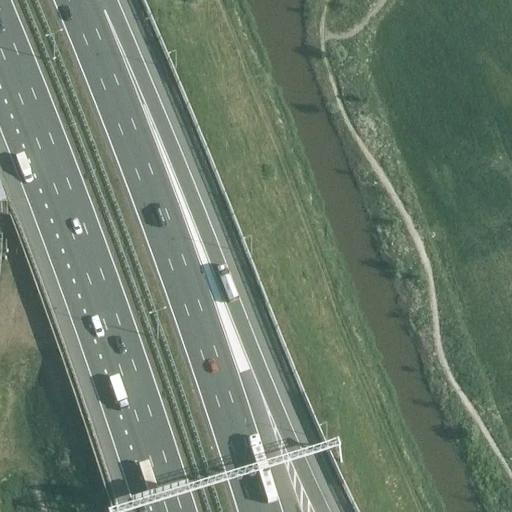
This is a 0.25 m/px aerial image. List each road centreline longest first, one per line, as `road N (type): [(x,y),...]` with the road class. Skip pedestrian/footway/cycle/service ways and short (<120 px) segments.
road 1 (motorway): [(325,511),(80,19)]
road 2 (motorway): [(263,511),(241,435),(80,19)]
road 3 (motorway): [(0,26),(105,303),(173,511)]
